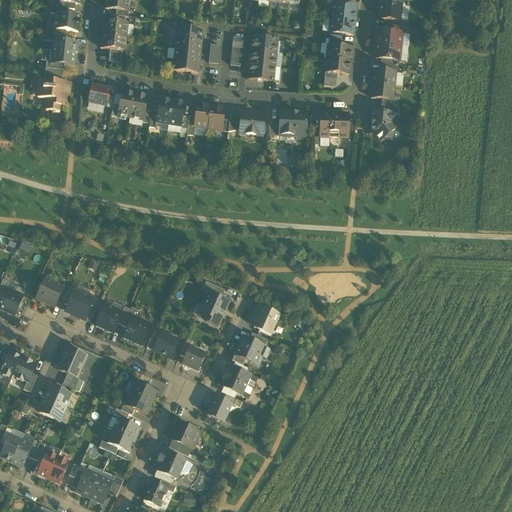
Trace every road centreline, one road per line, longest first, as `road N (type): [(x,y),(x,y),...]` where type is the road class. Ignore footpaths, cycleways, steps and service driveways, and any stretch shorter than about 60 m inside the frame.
road 1 (track): [(511,237),(197,219),(0,174)]
road 2 (residential): [(94,0),(86,71),(202,95),(359,102),(369,0)]
road 3 (residential): [(0,326),(69,331),(178,381)]
road 4 (residential): [(178,381),(121,511)]
